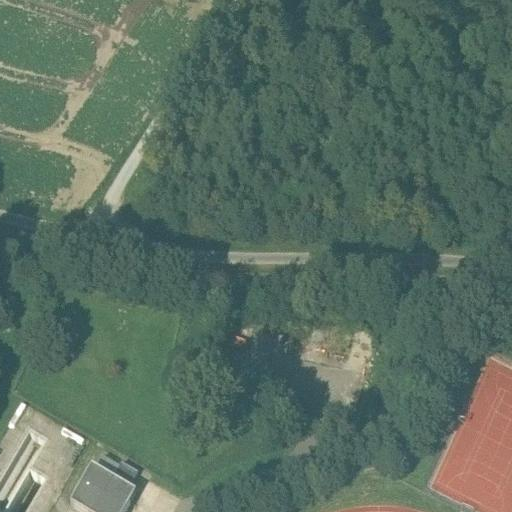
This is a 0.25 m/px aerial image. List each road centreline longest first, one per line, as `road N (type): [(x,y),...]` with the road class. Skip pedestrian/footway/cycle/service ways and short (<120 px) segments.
road 1 (unclassified): [(0,205),(178,245),(511,264)]
road 2 (track): [(88,227),(236,0)]
